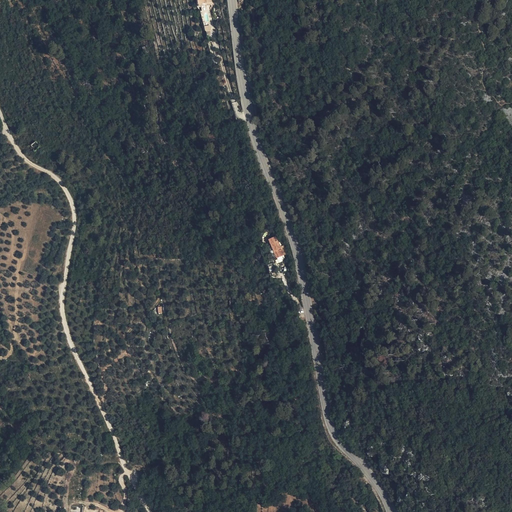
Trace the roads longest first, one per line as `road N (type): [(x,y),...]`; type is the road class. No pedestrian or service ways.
road 1 (tertiary): [(232,0),(250,128),(294,248),(330,431),(378,485),(390,511)]
road 2 (track): [(0,111),(13,144),(61,181),(71,199),(65,329),(150,511)]
